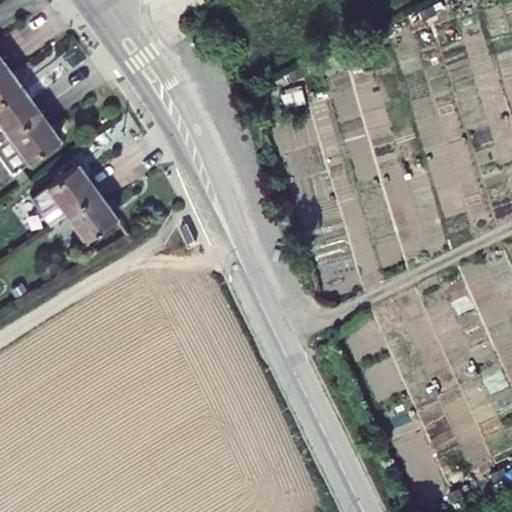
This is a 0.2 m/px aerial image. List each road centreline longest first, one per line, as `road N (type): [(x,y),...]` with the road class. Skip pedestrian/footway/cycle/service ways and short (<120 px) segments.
road 1 (secondary): [(363,511),(179,126),(95,0)]
road 2 (track): [(202,175),(0,322)]
